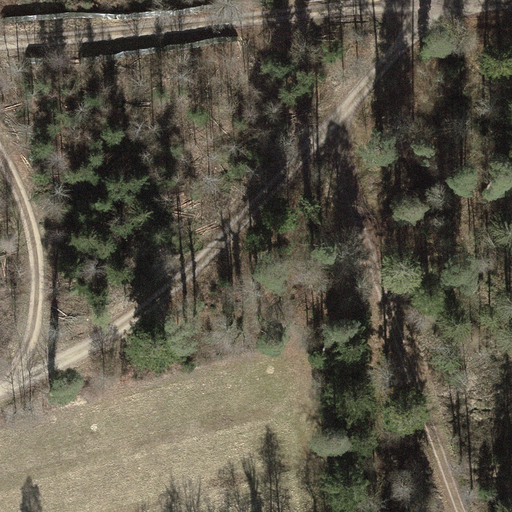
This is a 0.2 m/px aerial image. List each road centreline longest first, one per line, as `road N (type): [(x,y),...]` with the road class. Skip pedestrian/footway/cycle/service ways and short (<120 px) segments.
road 1 (track): [(398,0),(343,96),(123,320),(0,380)]
road 2 (track): [(323,118),(459,511)]
road 3 (track): [(373,0),(0,36)]
road 4 (track): [(0,155),(19,195),(32,267),(32,324),(0,378)]
